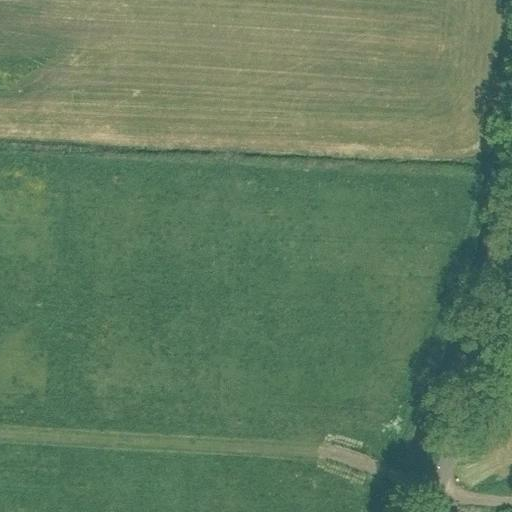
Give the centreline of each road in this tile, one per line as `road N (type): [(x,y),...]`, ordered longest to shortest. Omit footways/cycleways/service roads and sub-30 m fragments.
road 1 (track): [(436,489),(297,446),(0,432)]
road 2 (unclassified): [(428,511),(511,253)]
